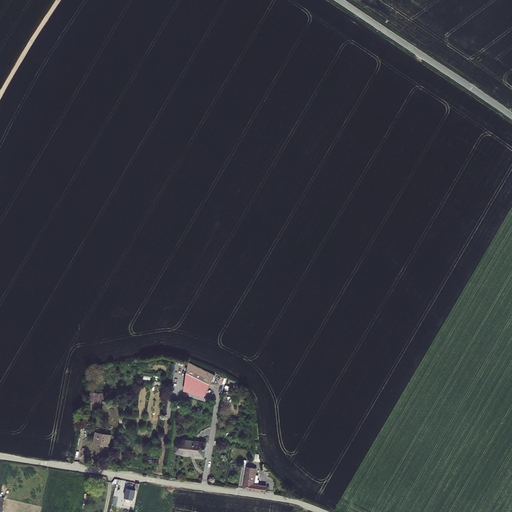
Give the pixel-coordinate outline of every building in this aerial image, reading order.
[(186,380),(184,390),(205,397),(215,375),(189,361),(186,380)] [(100,394),(91,393),(88,408),(97,410),(100,394)] [(112,435),(96,432),(94,443),(102,445),(110,446),(112,435)] [(204,445),(193,444),(193,442),(182,441),(181,443),(177,442),(176,452),(180,452),(180,454),(191,455),(192,454),(194,455),(194,457),(198,457),(203,458),(204,445)] [(256,475),(257,468),(251,467),(251,468),(248,489),(257,491),(265,492),(266,486),(259,485),(259,480),(258,480),(259,475),(256,475)] [(135,489),(127,488),(123,506),(128,507),(130,498),(134,499),(135,490),(138,491),(140,483),(136,483),(136,486),(135,489)]
